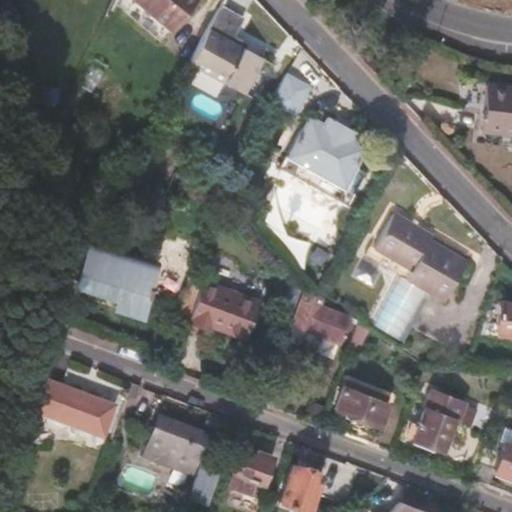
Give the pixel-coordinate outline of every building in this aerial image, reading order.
[(134,0),(167,29),(193,0),(134,0)] [(221,0),(189,58),(243,88),(262,54),(229,36),(243,12),(221,0)] [(359,51),(371,64),(377,58),(373,53),(374,52),(367,45),(359,51)] [(81,87),(97,92),(106,63),(90,58),(81,87)] [(286,66),(269,97),(293,110),(311,80),(286,66)] [(511,82),(482,79),(477,125),(476,138),(507,141),(508,128),(511,128),(511,82)] [(279,161),(344,198),(362,166),(355,162),(366,143),(352,134),(355,128),(327,111),(323,118),(308,110),(279,161)] [(430,236),(393,212),(370,245),(407,270),(401,278),(437,301),(461,263),(428,240),(430,236)] [(56,265),(74,271),(86,234),(68,228),(56,265)] [(86,234),(74,271),(73,273),(114,287),(115,283),(144,292),(155,257),(86,234)] [(305,282),(291,272),(277,310),(292,316),(305,282)] [(206,326),(207,323),(209,319),(244,332),(257,299),(200,278),(187,313),(189,314),(187,319),(206,326)] [(313,288),(305,282),(292,316),(291,318),(336,339),(337,336),(345,314),(317,303),(321,293),(313,288)] [(511,328),(511,298),(497,296),(492,325),(511,328)] [(337,336),(347,340),(356,317),(346,310),(345,314),(337,336)] [(209,319),(207,323),(242,337),(244,332),(209,319)] [(358,351),(369,328),(357,323),(347,345),(358,351)] [(310,337),(307,348),(327,355),(331,344),(310,337)] [(100,431),(112,401),(43,374),(32,404),(100,431)] [(375,420),(370,439),(391,447),(404,407),(378,397),(379,393),(366,388),(364,392),(339,383),(331,403),(375,420)] [(452,416),(458,398),(427,386),(407,437),(426,444),(428,442),(437,445),(448,415),(452,416)] [(198,453),(207,429),(155,410),(140,451),(191,471),(182,493),(204,501),(219,461),(198,453)] [(511,472),(511,441),(502,437),(496,451),(475,443),(463,474),(485,482),(491,465),(511,472)] [(261,477),(272,452),(256,445),(253,451),(240,446),(228,476),(248,484),(253,474),(261,477)] [(442,447),(436,463),(456,471),(462,454),(442,447)] [(304,506),(318,468),(288,457),(274,494),(304,506)] [(436,511),(397,497),(383,511),(436,511)]
